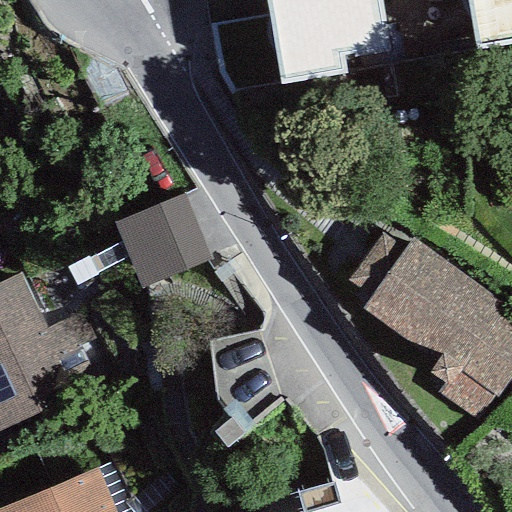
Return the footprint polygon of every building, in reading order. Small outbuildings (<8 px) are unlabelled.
[(264,0),(279,88),(347,74),(344,59),(387,52),(380,0),(264,0)] [(511,0),(465,0),(474,52),(511,44),(511,0)] [(183,194),(112,223),(140,290),(210,261),(183,194)] [(403,250),(379,233),(344,281),(368,298),(363,305),(437,358),(427,372),(443,384),(438,391),(481,422),(511,378),(511,328),(495,317),(504,305),(411,238),(403,250)] [(21,274),(0,283),(0,430),(97,387),(78,347),(93,340),(80,313),(45,329),(21,274)] [(127,511),(108,463),(0,507),(0,511),(127,511)] [(332,485),(298,495),(305,511),(359,511),(338,501),(332,485)]
